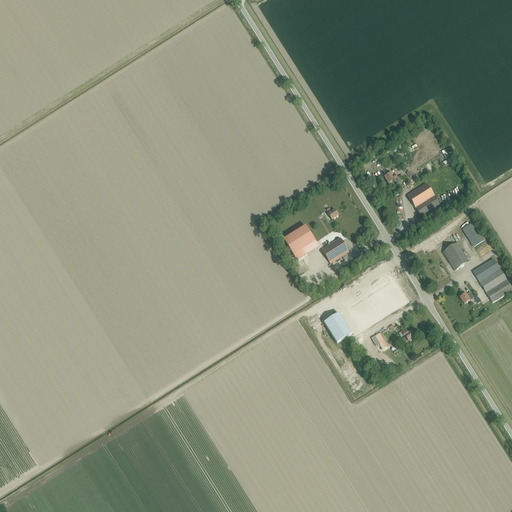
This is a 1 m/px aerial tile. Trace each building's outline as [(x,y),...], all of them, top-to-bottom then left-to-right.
[(440,187),(455,177),(451,172),(436,182),(440,187)] [(394,180),(397,178),(396,175),(392,177),(390,174),(384,178),(388,185),(394,181),(394,180)] [(426,184),(407,196),(420,217),(439,206),(426,184)] [(332,221),(338,216),(335,210),(331,212),(329,209),(326,211),(329,214),(328,215),(332,221)] [(483,241),(473,224),(462,231),(480,258),(493,249),(486,239),(483,241)] [(330,265),(349,253),(340,239),(321,251),(330,265)] [(455,271),(469,263),(457,244),(443,253),(455,271)] [(309,248),(294,258),(299,265),(314,256),(309,248)] [(511,291),(511,289),(493,260),(473,273),(492,304),(511,291)] [(409,302),(390,272),(385,276),(389,283),(341,313),(356,336),(409,302)] [(471,295),(467,297),(466,294),(460,298),(464,305),(470,301),(474,299),(471,295)] [(352,335),(339,314),(324,324),(337,344),(352,335)] [(411,332),(408,334),(405,329),(401,332),(404,337),(405,337),(405,338),(403,339),(406,344),(408,342),(415,338),(411,332)] [(376,347),(379,345),(383,350),(388,347),(379,334),(371,339),(376,347)]
